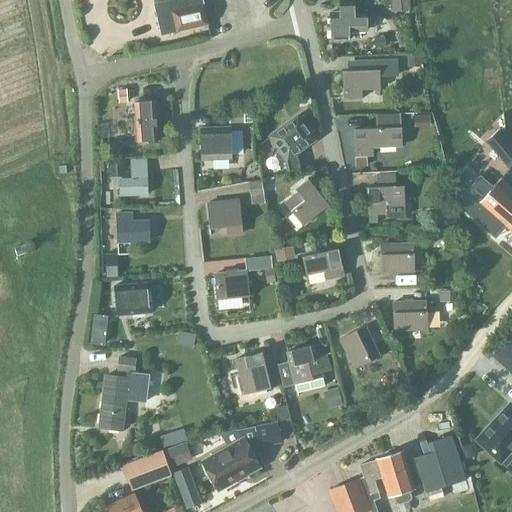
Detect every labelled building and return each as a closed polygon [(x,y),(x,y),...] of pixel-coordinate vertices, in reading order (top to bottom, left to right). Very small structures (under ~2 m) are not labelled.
[(339,15),(330,15),(331,43),(349,42),(349,34),(367,33),(367,14),(355,14),(354,0),(339,1),(339,15)] [(408,0),(391,0),(392,12),(409,11),(408,0)] [(172,13),(176,33),(208,26),(203,7),(172,13)] [(419,57),(408,57),(408,67),(419,67),(419,57)] [(352,72),(343,72),(343,100),(362,100),(362,91),(379,91),(379,77),(397,76),(396,62),(352,64),(352,72)] [(127,90),(118,91),(119,105),(128,104),(127,90)] [(134,122),(136,143),(158,142),(157,139),(158,139),(155,101),(133,103),(133,114),(135,114),(135,122),(134,122)] [(243,113),(229,114),(229,124),(244,124),(243,113)] [(376,130),(353,131),(355,167),(369,167),(369,158),(373,158),(373,150),(391,149),(402,148),(401,127),(400,127),(400,125),(400,113),(376,114),(376,126),(376,130)] [(430,115),(414,116),(415,128),(430,127),(430,115)] [(298,118),(271,137),(277,146),(284,156),(288,175),(303,172),(299,153),(315,142),(314,142),(306,130),(304,126),(298,118)] [(200,130),(201,161),(232,161),(231,129),(200,130)] [(511,149),(497,132),(486,142),(508,169),(511,165),(511,149)] [(124,162),(108,163),(109,177),(124,176),(124,162)] [(148,197),(147,181),(147,167),(131,168),(131,180),(120,180),(120,198),(148,197)] [(321,169),(313,170),(315,179),(323,177),(321,169)] [(376,189),(367,189),(368,217),(369,217),(369,224),(377,224),(377,216),(386,216),(386,219),(406,218),(404,187),(394,188),(393,174),(375,174),(376,189)] [(480,178),(456,205),(493,237),(503,225),(506,227),(511,232),(511,189),(501,180),(493,189),(480,178)] [(264,205),(261,182),(248,185),(252,206),(264,205)] [(329,207),(311,184),(284,204),(303,228),(329,207)] [(241,227),(239,201),(207,205),(210,229),(230,227),(230,228),(241,227)] [(435,215),(424,216),(425,233),(436,232),(456,230),(454,209),(434,211),(435,215)] [(116,223),(117,234),(117,245),(150,244),(150,222),(133,222),(133,214),(116,215),(116,223)] [(380,245),(381,275),(414,274),(413,244),(380,245)] [(291,246),(275,250),(277,261),(293,257),(291,246)] [(325,274),(327,282),(345,278),(338,250),(303,258),(307,277),(325,274)] [(105,268),(105,278),(117,278),(117,267),(116,255),(105,255),(105,268)] [(273,259),(255,261),(256,271),(266,270),(267,284),(275,283),(273,259)] [(453,271),(446,271),(446,284),(454,284),(453,271)] [(238,299),(249,298),(247,273),(215,277),(218,300),(237,297),(238,299)] [(146,286),(113,289),(115,317),(149,314),(146,286)] [(453,292),(440,293),(440,302),(453,302),(453,292)] [(426,302),(393,303),(394,333),(427,332),(426,302)] [(354,371),(380,358),(366,328),(340,341),(354,371)] [(92,330),(91,343),(104,345),(105,332),(92,330)] [(511,336),(492,358),(511,376),(511,336)] [(304,349),(286,354),(288,362),(276,365),(282,385),(283,388),(295,386),(312,382),(323,379),(322,374),(331,372),(326,353),(317,356),(315,346),(304,349)] [(235,361),(240,378),(244,396),(271,390),(271,389),(282,385),(276,365),(275,358),(263,358),(262,354),(235,361)] [(99,429),(123,432),(127,402),(145,404),(149,376),(142,375),(135,374),(137,361),(119,359),(118,372),(116,378),(106,377),(99,429)] [(399,372),(388,377),(392,385),(403,380),(399,372)] [(414,376),(409,374),(406,376),(409,382),(416,379),(414,376)] [(338,390),(323,394),(327,411),(342,408),(338,390)] [(511,407),(509,405),(476,441),(500,463),(511,450),(511,407)] [(290,419),(287,406),(272,410),(275,423),(290,419)] [(215,424),(211,429),(212,434),(222,432),(219,422),(215,424)] [(202,463),(218,491),(221,489),(223,490),(231,486),(232,483),(259,468),(252,455),(258,452),(258,450),(280,446),(276,424),(221,436),(228,449),(202,463)] [(184,431),(172,435),(175,445),(187,441),(184,431)] [(416,460),(427,494),(444,488),(446,497),(453,495),(469,488),(452,438),(429,445),(432,454),(416,460)] [(180,447),(163,453),(168,469),(192,460),(186,444),(180,447)] [(168,469),(163,453),(162,452),(124,467),(132,491),(171,477),(168,469)] [(360,467),(364,478),(373,504),(380,501),(374,482),(382,480),(388,499),(415,489),(403,452),(360,467)] [(187,468),(172,474),(186,510),(200,504),(187,468)] [(373,504),(364,478),(328,491),(336,511),(366,511),(369,511),(384,511),(380,501),(373,504)] [(141,511),(134,496),(105,509),(106,511),(141,511)]
